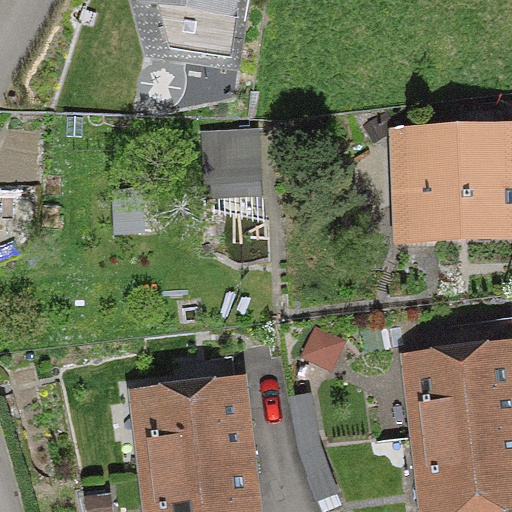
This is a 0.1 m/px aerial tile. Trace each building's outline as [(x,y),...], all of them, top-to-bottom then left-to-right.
[(141,0),(141,2),(159,4),(175,46),(233,53),(240,0),(141,0)] [(511,121),(390,127),(396,244),(511,238),(511,121)] [(260,129),(197,131),(199,184),(210,183),(210,197),(262,195),(260,129)] [(159,188),(113,189),(114,235),(160,233),(159,188)] [(347,341),(315,326),(301,356),(333,371),(347,341)] [(511,340),(402,352),(412,438),(511,427),(511,340)] [(129,386),(139,474),(258,461),(248,373),(129,386)] [(503,511),(511,511),(511,427),(412,438),(420,511),(503,511)] [(263,511),(258,461),(139,474),(143,511),(263,511)] [(113,511),(111,493),(84,496),(85,511),(113,511)]
